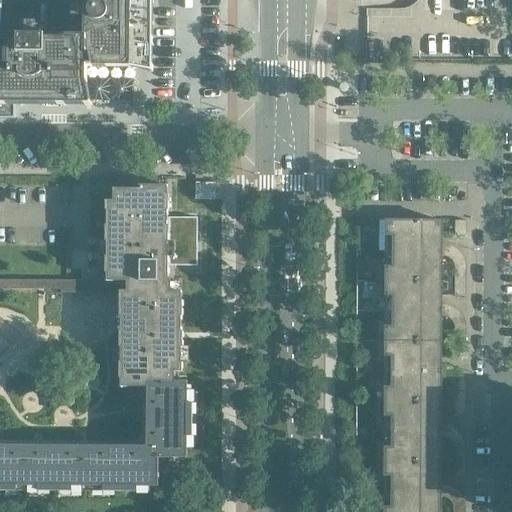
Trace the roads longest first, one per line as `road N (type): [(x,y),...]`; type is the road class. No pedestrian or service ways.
road 1 (tertiary): [(297,511),(293,137)]
road 2 (tertiary): [(265,138),(262,511)]
road 3 (residential): [(265,138),(0,135)]
road 4 (residential): [(506,384),(493,373),(496,171)]
road 5 (residential): [(496,171),(372,170),(373,135)]
road 6 (residential): [(373,135),(374,110),(496,110)]
road 7 (tertiary): [(266,0),(265,138)]
road 8 (tertiary): [(293,137),(292,0)]
road 9 (residential): [(504,511),(506,384)]
